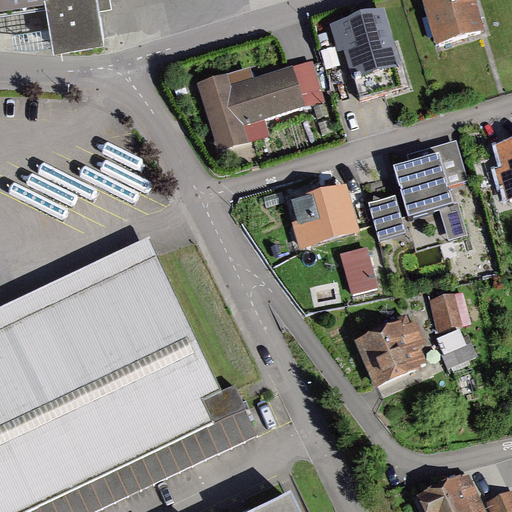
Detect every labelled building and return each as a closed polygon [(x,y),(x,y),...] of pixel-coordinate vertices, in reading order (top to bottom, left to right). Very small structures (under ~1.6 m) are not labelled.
[(41,0),(49,46),(100,37),(93,0),(41,0)] [(425,0),(436,43),(477,33),(469,0),(425,0)] [(355,102),(405,87),(383,11),(333,26),(355,102)] [(228,88),(239,130),(322,106),(310,65),(228,88)] [(233,159),(248,156),(246,146),(231,149),(233,159)] [(409,171),(393,175),(401,200),(368,209),(378,245),(411,236),(416,253),(463,241),(448,188),(465,183),(455,147),(406,161),(409,171)] [(509,199),(511,198),(511,150),(498,154),(509,199)] [(118,174),(117,178),(85,172),(80,199),(131,208),(134,190),(156,195),(159,182),(118,174)] [(305,249),(352,236),(341,196),(294,208),(305,249)] [(0,511),(26,511),(245,413),(246,412),(233,385),(219,391),(146,237),(0,304),(0,511)] [(355,298),(383,290),(372,249),(344,257),(355,298)] [(463,326),(456,294),(426,300),(433,333),(463,326)] [(354,343),(375,387),(426,363),(406,319),(354,343)] [(446,370),(474,358),(462,330),(433,343),(446,370)] [(26,511),(96,511),(257,438),(245,413),(26,511)] [(428,511),(476,511),(461,483),(424,502),(428,511)] [(488,502),(493,511),(511,511),(511,500),(508,492),(488,502)] [(293,511),(288,501),(264,511),(293,511)]
